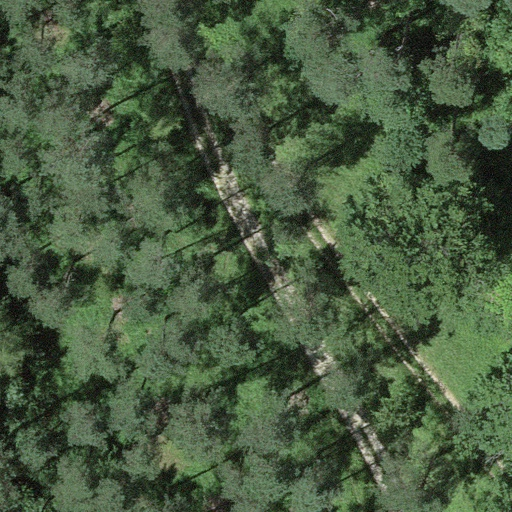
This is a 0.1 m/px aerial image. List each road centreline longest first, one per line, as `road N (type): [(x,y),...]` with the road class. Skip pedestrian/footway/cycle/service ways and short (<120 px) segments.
road 1 (track): [(156,0),(166,47),(391,511)]
road 2 (track): [(511,479),(166,47)]
